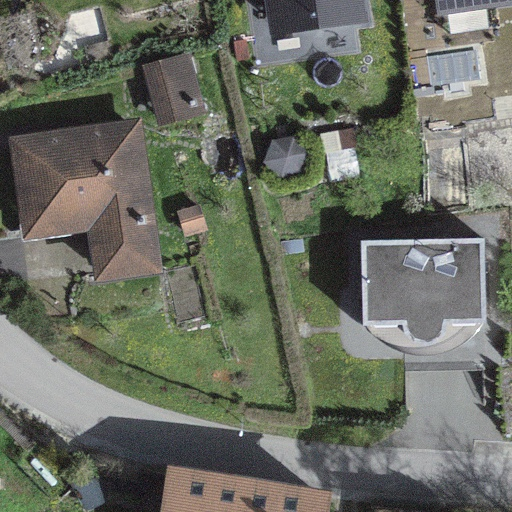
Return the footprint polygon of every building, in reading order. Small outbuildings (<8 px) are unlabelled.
[(273,0),(278,27),(357,16),(354,0),(273,0)] [(148,68),(163,121),(199,111),(185,58),(148,68)] [(134,127),(18,143),(30,231),(94,222),(101,273),(153,266),(134,127)] [(483,239),(361,241),(363,325),(402,324),(404,334),(412,343),(424,345),(445,333),(446,323),(485,322),(483,239)] [(320,511),(323,497),(174,472),(167,511),(320,511)]
